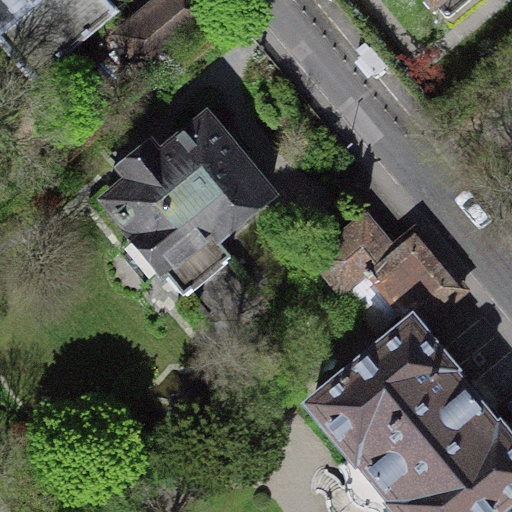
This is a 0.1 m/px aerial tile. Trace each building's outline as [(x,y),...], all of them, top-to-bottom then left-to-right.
[(0,0),(0,41),(32,80),(114,13),(103,0),(0,0)] [(159,0),(131,24),(161,60),(212,17),(198,0),(159,0)] [(430,0),(434,4),(435,3),(447,18),(468,0),(430,0)] [(132,181),(105,203),(165,275),(183,297),(230,258),(215,240),(269,196),(206,120),(157,160),(150,151),(138,162),(125,172),(132,181)] [(392,251),(365,218),(340,239),(314,260),(341,293),(365,274),(392,251)] [(392,251),(365,274),(409,327),(412,325),(415,329),(439,310),(463,290),(415,232),(392,251)] [(409,327),(311,408),(353,458),(341,468),(347,489),(347,493),(349,497),(350,500),(352,503),(355,506),(358,508),(361,509),(364,510),(367,511),(394,511),(396,511),(397,511),(508,511),(504,507),(511,500),(511,447),(499,431),(496,434),(472,404),(448,375),(451,373),(415,329),(412,325),(409,327)]
